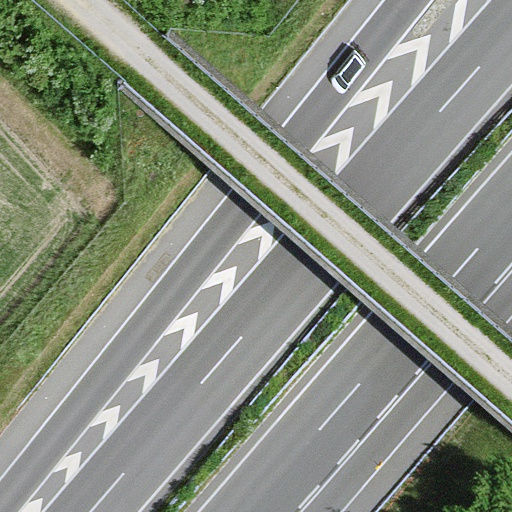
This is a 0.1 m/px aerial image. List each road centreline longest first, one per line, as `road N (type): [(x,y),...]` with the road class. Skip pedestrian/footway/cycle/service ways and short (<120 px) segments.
road 1 (motorway): [(407,0),(0,508)]
road 2 (motorway): [(511,29),(90,511)]
road 3 (track): [(511,378),(79,0)]
road 4 (motorway): [(248,511),(490,233)]
